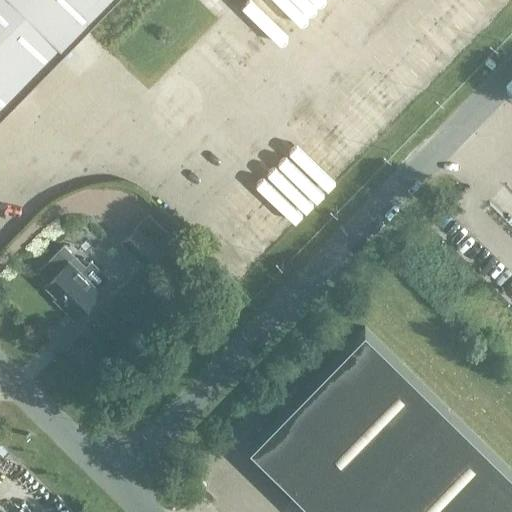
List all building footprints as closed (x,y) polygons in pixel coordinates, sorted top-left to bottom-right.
[(0,0),(0,111),(64,46),(108,0),(0,0)] [(159,40),(151,46),(186,84),(193,77),(159,40)] [(72,248),(91,234),(84,226),(91,220),(73,195),(46,215),(72,248)] [(137,227),(123,241),(143,261),(157,246),(169,234),(149,214),(137,227)] [(99,290),(68,260),(45,284),(64,302),(62,305),(73,317),(99,290)] [(318,511),(511,511),(511,471),(364,327),(250,445),(318,511)]
